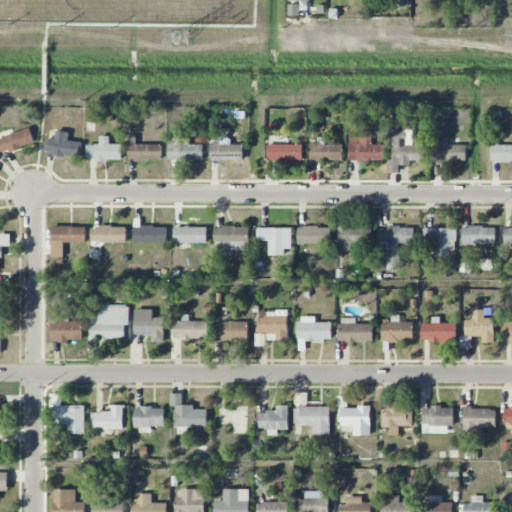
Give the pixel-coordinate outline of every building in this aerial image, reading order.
[(289,16),(300,15),(300,4),(289,5),(289,16)] [(0,138),(0,146),(3,154),(35,142),(30,127),(0,138)] [(425,145),(413,145),(413,130),(391,130),(391,173),(399,173),(400,165),(410,165),(410,160),(425,161),(425,145)] [(46,154),(80,158),(82,142),(68,140),(69,132),(56,131),(55,139),(48,138),(46,154)] [(385,145),(372,145),(372,136),(349,135),(349,160),(384,161),(385,145)] [(122,144),(109,144),(110,136),(100,136),(100,145),(86,144),(86,170),(95,171),(96,160),(121,161),(122,144)] [(128,161),(162,160),(161,144),(136,144),(136,137),(128,137),(128,161)] [(203,145),(189,145),(189,138),(168,137),(168,160),(203,161),(203,145)] [(466,161),(466,145),(448,145),(448,137),(434,137),(433,160),(466,161)] [(243,145),(230,144),(231,140),(211,140),(210,161),(243,161),(243,145)] [(343,160),(342,143),(309,144),(310,162),(343,160)] [(303,144),(268,144),(268,160),(302,161),(303,144)] [(511,145),(492,145),(492,162),(511,161),(511,145)] [(356,250),(356,243),(371,243),(371,224),(338,223),(338,250),(356,250)] [(86,243),(86,227),(52,226),(52,257),(64,257),(64,242),(86,243)] [(167,242),(167,226),(133,227),(134,243),(167,242)] [(463,244),(495,244),(495,227),(463,226),(463,244)] [(126,242),(126,227),(92,227),(92,242),(126,242)] [(207,243),(207,227),(174,227),(174,243),(207,243)] [(248,228),(215,227),(214,250),(248,251),(248,228)] [(330,244),(331,227),(298,227),(297,244),(330,244)] [(414,244),(414,227),(378,227),(378,250),(387,250),(387,269),(399,269),(399,244),(414,244)] [(291,228),(257,228),(258,241),(269,241),(269,254),(292,253),(291,228)] [(426,228),(426,255),(456,254),(456,228),(426,228)] [(0,257),(3,258),(2,246),(11,246),(10,234),(0,234),(0,257)] [(126,339),(125,326),(130,325),(129,305),(92,306),(93,341),(126,339)] [(153,309),(135,310),(135,335),(152,335),(152,342),(164,342),(164,318),(153,318),(153,309)] [(465,319),(465,336),(482,336),(482,343),(494,343),(494,318),(484,318),(484,310),(472,310),(472,319),(465,319)] [(259,311),(259,333),(256,333),(255,346),(266,346),(266,340),(287,341),(288,311),(259,311)] [(189,321),(189,315),(182,315),(181,321),(174,321),(174,339),(208,339),(208,321),(189,321)] [(413,342),(413,322),(400,322),(400,315),(391,316),(391,322),(382,322),(382,342),(413,342)] [(332,323),(316,322),(316,316),(299,316),(298,351),(306,351),(306,341),(332,342),(332,323)] [(456,323),(440,324),(440,317),(432,317),(432,323),(422,324),(423,342),(457,341),(456,323)] [(373,324),(355,324),(356,318),(340,318),(339,342),(373,342),(373,324)] [(52,321),(51,341),(82,342),(83,322),(52,321)] [(248,340),(248,321),(216,322),(217,341),(248,340)] [(472,337),(462,336),(461,347),(471,348),(472,337)] [(207,427),(207,410),(193,410),(193,405),(182,405),(183,394),(171,393),(171,406),(174,406),(174,427),(207,427)] [(307,404),(307,393),(295,393),(295,404),(307,404)] [(85,433),(84,406),(62,406),(62,394),(52,394),(53,425),(68,425),(68,434),(85,433)] [(124,429),(124,405),(111,405),(111,412),(94,412),(94,430),(124,429)] [(289,406),(276,405),(276,412),(260,412),(259,429),(269,429),(269,432),(288,432),(289,406)] [(381,427),(388,427),(388,435),(399,435),(399,426),(412,426),(413,407),(382,406),(381,427)] [(165,407),(135,408),(136,433),(151,432),(151,426),(165,426),(165,407)] [(330,434),(330,407),(293,407),(294,425),(313,425),(313,435),(330,434)] [(371,435),(370,407),(341,407),(341,432),(353,432),(353,435),(371,435)] [(451,407),(422,407),(423,433),(452,433),(451,407)] [(496,427),(496,409),(464,408),(463,436),(481,437),(481,427),(496,427)] [(0,490),(7,491),(8,474),(0,473),(0,490)] [(84,511),(85,502),(76,502),(76,489),(53,490),(53,511),(84,511)] [(204,511),(205,489),(181,489),(181,497),(176,497),(176,511),(204,511)] [(249,511),(249,489),(223,489),(223,501),(215,501),(214,511),(249,511)] [(327,511),(328,491),(305,491),(305,500),(300,500),(299,511),(327,511)] [(167,511),(168,503),(152,503),(152,494),(136,494),(136,504),(131,504),(130,511),(167,511)] [(399,496),(385,495),(385,505),(381,505),(381,511),(412,511),(413,502),(399,502),(399,496)] [(452,511),(453,503),(441,502),(441,496),(425,495),(424,511),(452,511)] [(362,496),(347,497),(347,504),(340,504),(340,511),(371,511),(371,502),(362,502),(362,496)] [(494,511),(494,502),(484,502),(484,496),(471,496),(472,504),(462,504),(462,511),(494,511)] [(93,500),(92,511),(123,511),(124,500),(93,500)]
